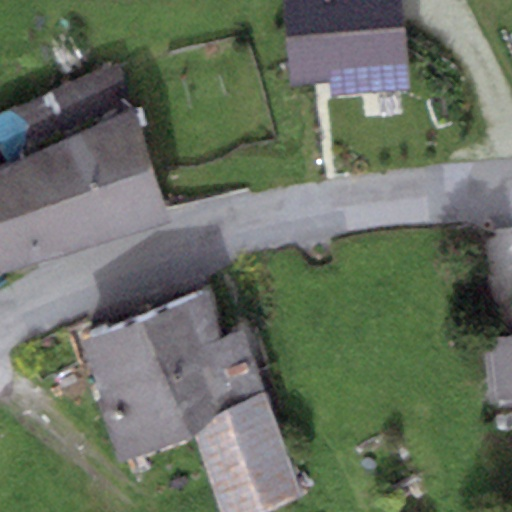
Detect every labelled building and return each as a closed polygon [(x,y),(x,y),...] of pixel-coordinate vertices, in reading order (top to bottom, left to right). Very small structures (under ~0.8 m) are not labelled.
[(395,0),(295,0),(301,65),(339,62),(340,84),(402,79),(395,0)] [(0,243),(6,257),(162,207),(135,104),(47,143),(0,166),(0,243)] [(94,336),(90,338),(124,443),(199,417),(260,391),(240,328),(214,336),(202,287),(110,323),(107,320),(91,326),(94,336)] [(511,384),(511,332),(493,335),(498,385),(511,384)] [(296,485),(260,391),(199,417),(230,511),(296,485)]
